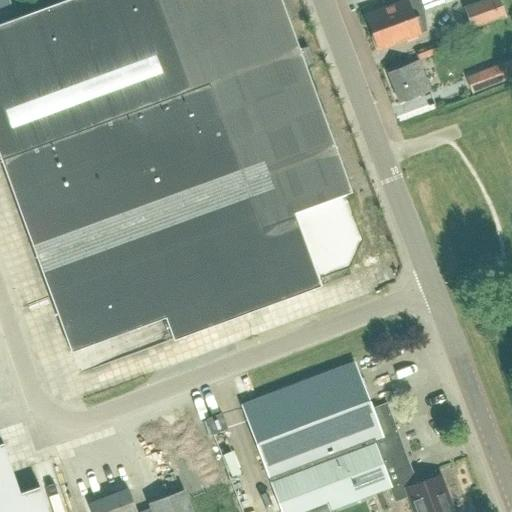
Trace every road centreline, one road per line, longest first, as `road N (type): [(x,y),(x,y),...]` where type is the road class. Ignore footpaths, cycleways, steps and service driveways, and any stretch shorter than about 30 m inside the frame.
road 1 (unclassified): [(432,287),(49,435),(0,296)]
road 2 (tertiary): [(511,494),(432,287)]
road 3 (tertiary): [(381,158),(322,0)]
road 4 (tertiary): [(432,287),(381,158)]
